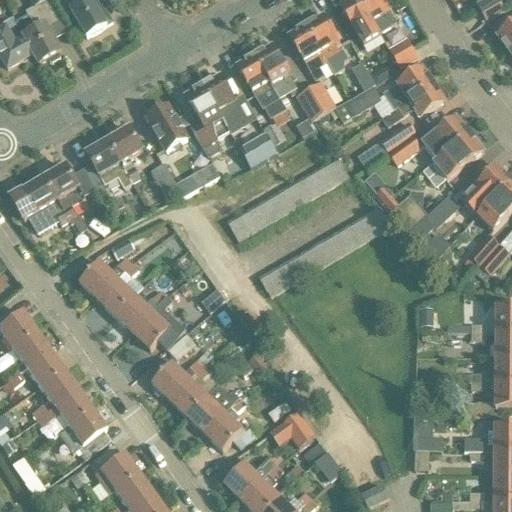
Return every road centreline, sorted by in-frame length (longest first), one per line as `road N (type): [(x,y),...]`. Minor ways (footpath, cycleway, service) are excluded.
road 1 (residential): [(205,511),(0,231)]
road 2 (residential): [(5,147),(172,51)]
road 3 (residential): [(511,123),(424,0)]
